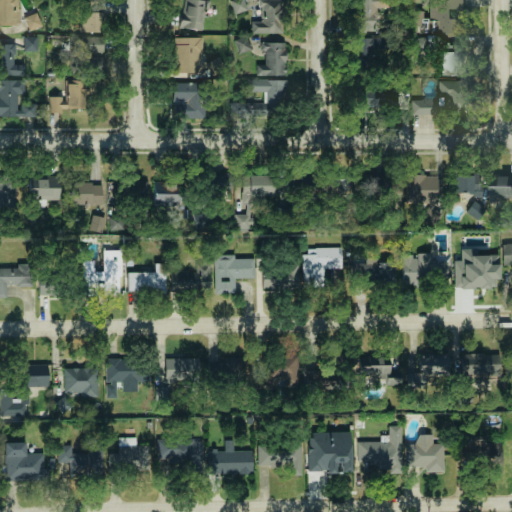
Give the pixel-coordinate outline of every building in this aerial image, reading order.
[(19,0),(0,0),(0,24),(20,25),(19,0)] [(207,1),(200,0),(183,0),(179,27),(202,30),(207,1)] [(247,10),(243,0),(232,0),(230,1),(234,14),(247,10)] [(259,0),(260,21),(251,21),(252,33),(283,33),(282,0),(259,0)] [(360,0),(359,29),(378,30),(378,0),(360,0)] [(464,0),(442,0),(442,8),(433,8),(432,33),(464,34),(464,0)] [(104,32),(104,13),(79,12),(79,32),(104,32)] [(24,17),(28,30),(41,27),(37,13),(24,17)] [(37,50),(36,36),(24,37),(24,51),(37,50)] [(237,54),(250,50),(246,36),(234,40),(237,54)] [(105,58),(86,57),(86,52),(103,53),(103,37),(71,37),(70,74),(104,74),(105,58)] [(174,37),(174,73),(199,72),(199,75),(222,75),(221,61),(201,61),(201,37),(174,37)] [(371,63),(371,54),(387,54),(386,37),(353,38),(355,63),(371,63)] [(15,43),(0,42),(0,74),(23,75),(24,64),(14,64),(15,43)] [(285,76),(286,42),(263,42),(263,65),(256,65),(256,75),(285,76)] [(0,116),(35,117),(35,103),(18,104),(18,80),(0,79),(0,116)] [(286,80),(250,79),(250,92),(264,92),(264,103),(230,102),(229,117),(272,118),(272,107),(285,107),(286,80)] [(48,97),(48,110),(87,110),(87,80),(64,81),(64,96),(48,97)] [(468,80),(438,80),(438,98),(437,98),(437,106),(444,106),(444,114),(468,113),(468,80)] [(172,101),(187,101),(187,118),(204,118),(204,107),(210,108),(211,83),(173,82),(172,101)] [(376,83),(356,83),(355,106),(375,107),(376,83)] [(377,106),(400,109),(402,90),(380,88),(377,106)] [(411,115),(436,115),(436,99),(411,100),(411,115)] [(285,193),(311,192),(311,174),(284,174),(285,193)] [(223,175),(210,175),(210,189),(223,188),(223,175)] [(273,175),(241,175),(241,205),(245,205),(245,214),(234,214),(234,230),(251,230),(251,205),(263,205),(263,195),(272,195),(273,175)] [(409,196),(409,204),(436,205),(437,176),(407,175),(406,196),(409,196)] [(0,206),(16,206),(16,176),(0,176),(0,206)] [(511,200),(511,186),(510,187),(510,176),(491,177),(491,201),(511,200)] [(59,202),(59,178),(28,178),(28,202),(37,202),(59,202)] [(350,180),(321,179),(321,195),(350,196),(350,180)] [(175,181),(152,181),(151,202),(175,202),(175,181)] [(101,205),(101,183),(70,183),(70,205),(101,205)] [(485,208),(473,201),(466,213),(478,220),(485,208)] [(195,228),(213,227),(212,212),(194,213),(195,228)] [(511,244),(503,244),(503,265),(511,264),(511,244)] [(303,286),(324,287),(324,281),(340,281),(341,248),(303,248),(303,286)] [(121,295),(120,250),(103,250),(103,271),(93,271),(93,261),(82,261),(83,295),(97,295),(97,288),(103,288),(104,295),(121,295)] [(488,288),(488,279),(498,279),(498,250),(460,250),(460,260),(454,260),(454,289),(488,288)] [(431,261),(431,253),(416,253),(416,255),(402,255),(402,284),(447,284),(447,261),(431,261)] [(253,258),(234,259),(233,254),(213,255),(214,293),(234,293),(234,278),(254,278),(253,258)] [(209,262),(195,263),(195,272),(170,272),(171,293),(210,292),(209,262)] [(127,292),(165,292),(165,263),(154,263),(154,272),(127,272),(127,292)] [(393,263),(354,263),(353,283),(393,284),(393,263)] [(299,265),(261,266),(262,290),(300,289),(299,265)] [(0,297),(6,297),(6,286),(31,286),(31,268),(0,268),(0,297)] [(37,295),(58,295),(59,275),(38,274),(37,295)] [(448,354),(418,353),(418,373),(406,373),(406,385),(430,386),(431,375),(448,375),(448,354)] [(400,385),(400,370),(388,370),(389,356),(358,355),(358,376),(374,376),(374,385),(400,385)] [(164,357),(164,383),(198,384),(199,358),(164,357)] [(241,377),(241,357),(223,357),(223,363),(207,363),(207,376),(241,377)] [(297,387),(298,358),(267,357),(266,386),(297,387)] [(105,397),(118,398),(118,391),(137,392),(137,381),(146,382),(147,360),(105,359),(105,397)] [(47,387),(47,364),(19,365),(20,391),(0,391),(0,416),(27,415),(27,387),(47,387)] [(81,397),(98,397),(97,368),(63,369),(64,393),(81,392),(81,397)] [(336,390),(336,374),(306,372),(305,388),(336,390)] [(401,425),(388,425),(388,436),(380,436),(380,442),(357,442),(357,463),(375,463),(375,471),(401,471),(401,425)] [(350,471),(350,432),(308,432),(308,472),(350,471)] [(443,472),(443,443),(432,444),(432,434),(416,435),(416,444),(407,444),(407,467),(424,467),(424,472),(443,472)] [(454,456),(483,458),(484,437),(464,436),(464,442),(455,442),(454,456)] [(135,437),(118,437),(118,456),(111,457),(111,470),(150,469),(149,445),(135,445),(135,437)] [(157,461),(202,459),(201,439),(156,440),(157,461)] [(251,474),(252,451),(233,450),(233,440),(223,440),(223,450),(207,450),(206,473),(251,474)] [(48,480),(48,468),(43,469),(43,453),(25,453),(25,442),(3,442),(4,481),(48,480)] [(302,475),(302,444),(257,444),(257,467),(286,467),(286,475),(302,475)] [(57,445),(57,463),(68,463),(68,475),(99,475),(99,445),(87,445),(87,453),(71,453),(71,445),(57,445)]
